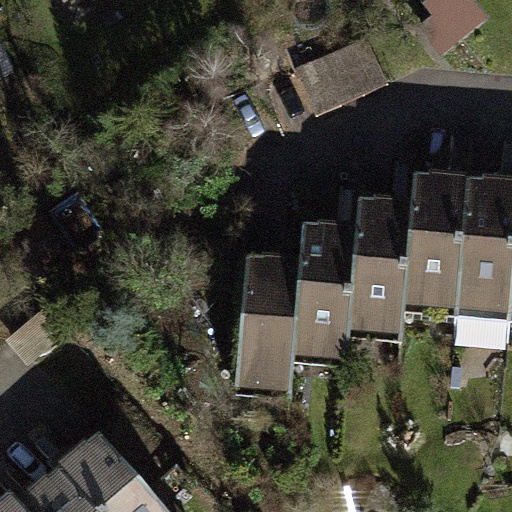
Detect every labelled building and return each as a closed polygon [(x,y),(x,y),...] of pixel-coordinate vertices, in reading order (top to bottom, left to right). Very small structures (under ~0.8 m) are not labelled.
[(455,56),(494,25),(474,0),(438,0),(421,13),(455,56)] [(406,196),(396,302),(451,306),(462,170),(408,165),(406,196)] [(462,170),(451,306),(500,310),(511,174),(462,170)] [(511,174),(500,310),(511,310),(511,174)] [(348,222),(338,330),(394,335),(396,302),(406,196),(350,191),(348,222)] [(294,239),(283,361),(335,366),(338,330),(348,222),(295,218),(294,239)] [(228,372),(282,376),(283,361),(294,239),(237,234),(228,372)] [(51,458),(96,511),(166,511),(91,424),(51,458)] [(96,511),(51,458),(9,493),(25,511),(96,511)] [(1,484),(0,485),(0,511),(25,511),(9,493),(1,484)]
